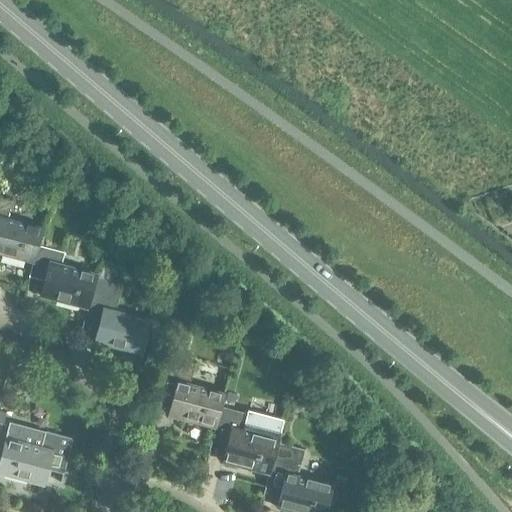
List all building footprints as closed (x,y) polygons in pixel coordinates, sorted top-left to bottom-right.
[(41,229),(7,220),(11,201),(0,198),(0,253),(32,261),(36,244),(38,245),(46,214),(44,214),(41,229)] [(95,275),(60,266),(63,252),(38,246),(30,278),(44,282),(41,296),(86,308),(91,290),(92,290),(100,260),(98,260),(95,275)] [(149,321),(118,313),(127,278),(97,270),(83,325),(98,328),(94,341),(141,353),(139,361),(140,362),(155,306),(153,305),(149,321)] [(222,394),(189,385),(195,364),(165,356),(155,396),(171,400),(168,414),(214,426),(219,407),(221,407),(228,381),(226,381),(222,394)] [(269,473),(277,442),(282,426),(280,426),(276,441),(243,432),(247,415),(221,408),(211,443),(226,447),(223,458),(237,462),(237,464),(269,473)] [(70,435),(12,420),(11,425),(9,424),(0,456),(0,473),(43,485),(47,468),(61,471),(70,435)] [(277,442),(269,473),(265,487),(280,491),(277,505),(304,511),(325,511),(337,470),(336,470),(331,487),(298,478),(305,450),(277,442)]
